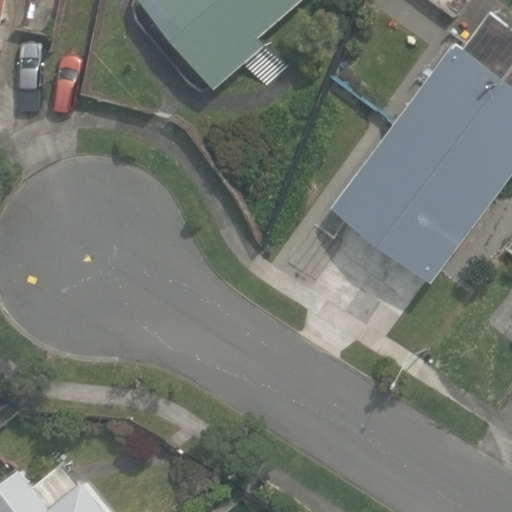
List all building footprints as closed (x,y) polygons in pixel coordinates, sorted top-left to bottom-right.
[(0,0),(0,74),(1,75),(15,0),(0,0)] [(150,0),(224,84),(274,41),(268,35),(307,0),(150,0)] [(468,0),(444,0),(461,12),(468,0)] [(344,205),(444,277),(511,183),(511,77),(463,42),(344,205)] [(113,511),(71,461),(41,486),(25,467),(0,488),(0,505),(5,511),(113,511)]
